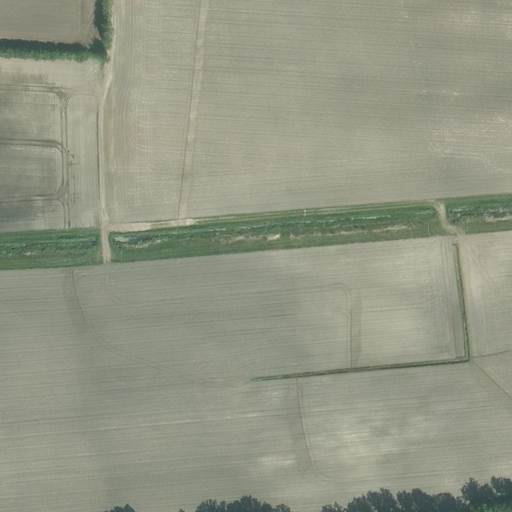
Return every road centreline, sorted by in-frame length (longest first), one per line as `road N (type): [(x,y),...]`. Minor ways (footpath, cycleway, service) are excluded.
road 1 (track): [(511,225),(105,258),(104,229)]
road 2 (track): [(111,0),(101,87),(104,229)]
